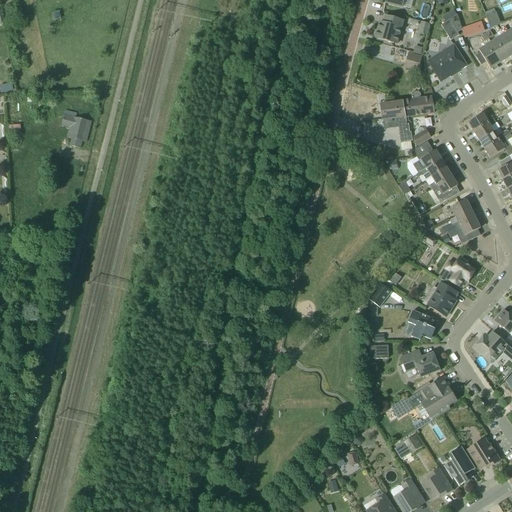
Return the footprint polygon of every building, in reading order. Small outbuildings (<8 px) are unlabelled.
[(384,23),(380,22),(376,38),(397,44),(403,21),(386,16),(384,23)] [(457,16),(441,26),(451,41),(459,35),(457,32),(462,30),(461,29),(457,16)] [(499,20),(489,25),(491,29),(501,24),(499,20)] [(426,35),(429,24),(421,21),(418,33),(426,35)] [(484,31),(481,22),(461,29),(462,30),(465,38),(484,31)] [(511,49),(511,29),(503,35),(511,49)] [(491,31),(486,34),(481,37),(484,42),(494,36),(491,31)] [(511,49),(503,35),(491,43),(479,50),(481,53),(476,56),(482,66),(487,62),(491,69),(511,56),(511,49)] [(429,61),(442,81),(467,66),(455,46),(429,61)] [(418,71),(422,58),(408,54),(404,67),(418,71)] [(12,83),(0,86),(0,87),(1,94),(13,91),(12,83)] [(511,105),(505,95),(500,98),(507,109),(511,105)] [(432,98),(403,102),(406,117),(435,113),(432,98)] [(377,105),(379,120),(379,122),(388,121),(389,128),(398,127),(400,143),(411,141),(410,133),(409,133),(408,125),(406,125),(405,117),(406,117),(403,102),(377,105)] [(483,114),(477,118),(468,123),(474,132),(494,120),(492,116),(487,119),(483,114)] [(76,118),(64,115),(63,120),(61,126),(69,128),(67,138),(71,139),(69,145),(80,148),(81,141),(86,143),(91,122),(76,118)] [(474,132),(479,141),(495,132),(492,127),(497,123),(494,120),(474,132)] [(20,134),(19,125),(8,125),(8,134),(20,134)] [(431,138),(426,130),(413,138),(413,142),(415,148),(431,138)] [(479,141),(485,150),(505,137),(503,133),(498,136),(495,132),(479,141)] [(511,154),(511,147),(508,141),(505,137),(485,150),(490,159),(505,150),(509,157),(511,156),(511,154)] [(418,175),(422,172),(442,160),(436,150),(434,152),(427,142),(415,150),(416,157),(418,161),(412,165),(418,175)] [(511,158),(511,156),(509,157),(499,162),(502,168),(498,170),(502,180),(511,175),(511,158)] [(447,168),(442,160),(422,172),(424,176),(429,173),(432,177),(447,168)] [(395,161),(388,162),(390,171),(397,170),(395,161)] [(453,177),(447,168),(432,177),(435,182),(430,185),(432,189),(453,177)] [(511,175),(502,180),(507,189),(511,186),(511,175)] [(435,193),(440,190),(443,195),(458,186),(453,177),(432,189),(435,193)] [(405,182),(398,186),(404,195),(407,193),(410,191),(405,182)] [(456,217),(472,209),(467,200),(446,210),(448,215),(453,212),(456,217)] [(477,220),(472,209),(456,217),(458,222),(453,225),(455,230),(477,220)] [(431,220),(426,223),(429,229),(434,226),(431,220)] [(455,230),(462,244),(475,238),(473,232),(481,228),(477,220),(455,230)] [(437,240),(427,233),(422,240),(432,247),(437,240)] [(447,235),(441,238),(444,243),(450,240),(447,235)] [(468,263),(460,258),(456,265),(450,261),(445,269),(451,273),(447,279),(461,287),(465,281),(467,282),(475,270),(467,265),(468,263)] [(441,283),(427,306),(446,317),(456,301),(453,300),(457,293),(441,283)] [(369,300),(380,309),(392,293),(381,284),(369,300)] [(494,321),(509,334),(511,331),(511,311),(509,315),(504,310),(494,321)] [(412,337),(420,341),(422,337),(431,340),(435,330),(432,328),(434,322),(429,320),(430,318),(413,311),(408,323),(416,326),(412,337)] [(491,363),(502,350),(505,353),(510,348),(493,333),(488,338),(485,335),(474,348),(491,363)] [(388,346),(369,346),(370,358),(388,358),(388,346)] [(419,351),(401,358),(407,372),(417,368),(421,378),(440,371),(433,353),(421,358),(419,351)] [(421,404),(430,419),(450,407),(449,406),(456,401),(449,389),(451,387),(445,377),(408,400),(413,410),(421,404)] [(358,436),(353,443),(357,447),(363,440),(358,436)] [(406,454),(419,445),(413,437),(401,445),(406,454)] [(487,468),(499,461),(489,445),(488,445),(484,440),(467,450),(480,470),(486,466),(487,468)] [(475,469),(461,447),(448,455),(452,461),(443,466),(452,479),(454,478),(459,486),(468,481),(464,475),(475,469)] [(348,468),(357,466),(354,454),(345,456),(348,468)] [(453,490),(439,469),(427,477),(429,481),(422,485),(431,500),(442,493),(444,496),(453,490)] [(393,498),(401,511),(410,511),(425,503),(411,480),(401,486),(404,492),(393,498)] [(328,483),(330,490),(337,488),(335,481),(328,483)] [(395,511),(384,493),(375,499),(378,504),(367,511),(395,511)]
